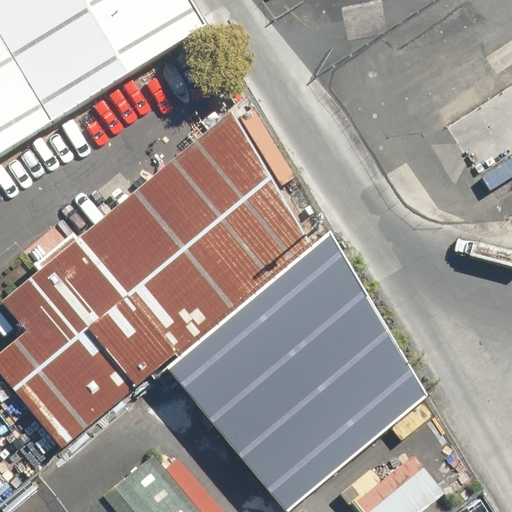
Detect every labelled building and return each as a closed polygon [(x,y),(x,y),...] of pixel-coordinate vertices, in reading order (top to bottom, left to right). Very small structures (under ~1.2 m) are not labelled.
[(0,0),(0,157),(211,30),(192,0),(0,0)] [(291,511),(427,401),(328,236),(310,248),(235,112),(1,304),(26,330),(0,353),(0,375),(62,451),(166,369),(287,511),(291,511)] [(511,189),(494,188),(493,213),(511,214),(511,189)] [(511,245),(472,242),(471,257),(511,261),(511,245)] [(0,465),(0,481),(5,487),(43,458),(31,442),(0,465)] [(197,511),(154,459),(89,511),(197,511)]
